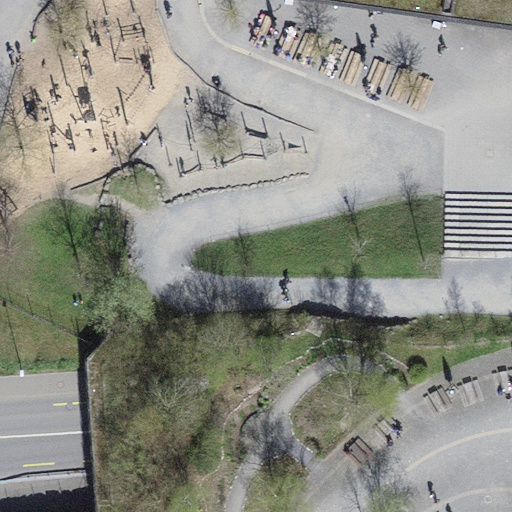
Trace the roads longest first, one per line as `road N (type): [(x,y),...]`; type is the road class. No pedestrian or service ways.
road 1 (track): [(511,292),(167,283),(147,258),(168,229),(422,184),(420,143),(213,60),(174,22),(172,0)]
road 2 (secondary): [(0,438),(511,403)]
road 3 (track): [(344,511),(367,485),(437,448),(511,427)]
